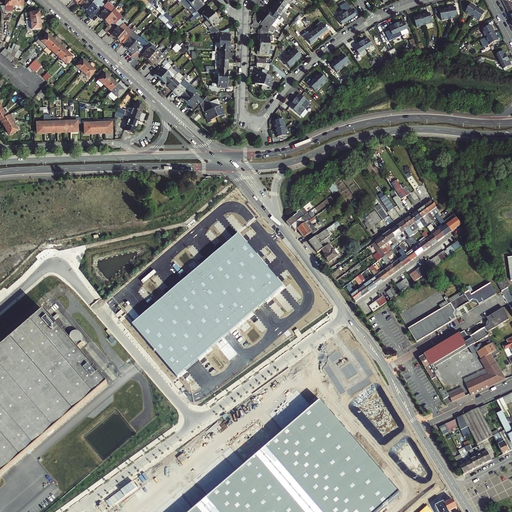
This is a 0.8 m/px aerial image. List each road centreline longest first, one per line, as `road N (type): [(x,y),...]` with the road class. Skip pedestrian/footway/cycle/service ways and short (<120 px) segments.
road 1 (unknown): [(276,248),(31,460),(0,498)]
road 2 (residential): [(0,307),(43,269),(60,267),(196,423)]
road 3 (residential): [(373,19),(319,55),(260,123),(240,115),(244,27)]
road 4 (primary): [(481,122),(393,118),(283,151),(226,155)]
road 5 (primary): [(0,172),(225,167)]
road 6 (primary): [(293,161),(381,132),(511,134)]
road 7 (residential): [(196,423),(346,315)]
road 8 (residential): [(72,511),(196,423)]
road 9 (tertiary): [(47,0),(150,93)]
road 10 (primary): [(138,156),(0,162)]
road 11 (tertiary): [(417,428),(369,337),(346,315)]
road 12 (tertiary): [(346,315),(417,428)]
